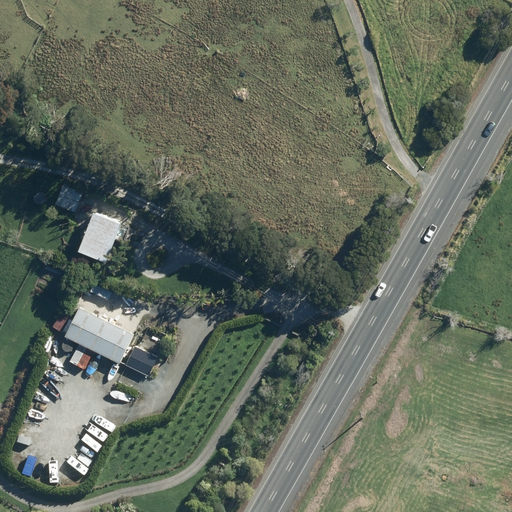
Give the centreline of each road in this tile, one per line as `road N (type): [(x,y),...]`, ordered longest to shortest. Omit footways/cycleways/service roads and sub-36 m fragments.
road 1 (primary): [(511,71),(265,511)]
road 2 (unknown): [(443,193),(394,141),(348,0)]
